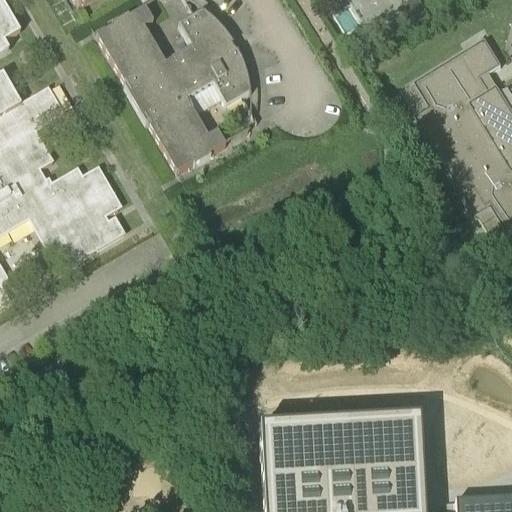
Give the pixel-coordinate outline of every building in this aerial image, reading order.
[(70,0),(77,11),(96,0),(70,0)] [(405,21),(431,5),(427,0),(413,0),(398,9),(405,21)] [(104,222),(118,214),(94,174),(81,181),(78,176),(52,191),(47,183),(44,185),(38,175),(52,167),(35,137),(63,120),(47,92),(18,109),(1,79),(0,79),(0,55),(5,52),(2,47),(15,39),(0,12),(0,308),(7,304),(0,291),(0,290),(6,287),(0,276),(0,241),(29,224),(51,261),(58,258),(65,271),(123,237),(114,222),(107,226),(104,222)] [(151,27),(143,13),(127,22),(126,20),(109,30),(110,32),(94,41),(124,92),(122,93),(143,129),(145,128),(175,179),(191,170),(192,172),(208,162),(207,160),(223,151),(215,137),(205,142),(184,106),(211,90),(224,113),(247,99),(247,100),(248,100),(246,85),(241,70),(235,56),(233,57),(230,50),(231,49),(222,37),(211,26),(199,16),(199,17),(199,18),(176,31),(190,53),(163,69),(142,33),(151,27)] [(500,70),(484,44),(413,87),(414,89),(401,97),(415,120),(413,121),(475,222),(476,221),(491,243),(504,234),(505,236),(511,231),(511,116),(494,87),(486,92),(480,82),(500,70)] [(420,511),(417,429),(258,436),(260,511),(511,511),(511,503),(450,506),(450,511),(420,511)]
